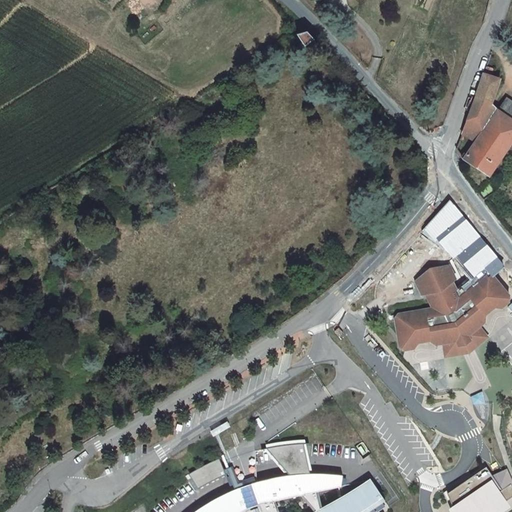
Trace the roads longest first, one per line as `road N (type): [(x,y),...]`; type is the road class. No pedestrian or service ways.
road 1 (unclassified): [(51,471),(71,488),(99,491),(132,472),(325,348),(313,316)]
road 2 (unclassified): [(313,316),(51,471)]
road 3 (tertiary): [(439,164),(286,0)]
road 4 (unclassified): [(313,316),(403,229),(439,164)]
road 5 (unclassified): [(503,0),(439,164)]
